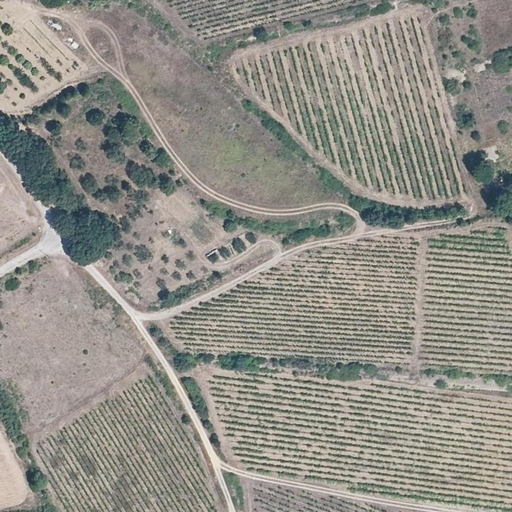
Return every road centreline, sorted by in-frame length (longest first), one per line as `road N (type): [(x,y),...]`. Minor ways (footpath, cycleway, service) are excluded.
road 1 (track): [(136,320),(234,287),(279,256),(469,216)]
road 2 (track): [(57,241),(136,320),(210,449),(232,511)]
road 3 (unclassified): [(0,145),(47,210),(57,241),(0,272)]
